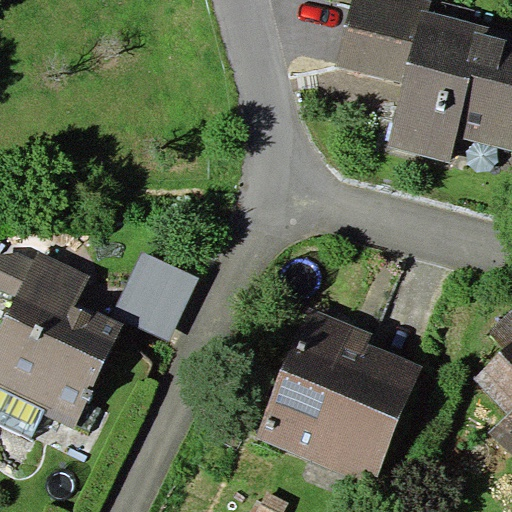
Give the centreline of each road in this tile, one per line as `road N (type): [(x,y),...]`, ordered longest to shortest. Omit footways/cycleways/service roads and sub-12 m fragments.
road 1 (residential): [(250,0),(289,180),(353,220),(431,248),(511,260)]
road 2 (track): [(134,511),(289,180)]
